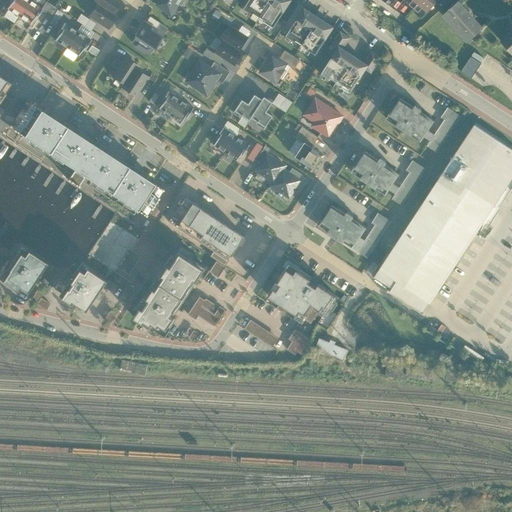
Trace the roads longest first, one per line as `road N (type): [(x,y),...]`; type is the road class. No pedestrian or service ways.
road 1 (residential): [(0,310),(181,350),(213,345),(292,230)]
road 2 (residential): [(0,41),(292,230)]
road 3 (residential): [(408,53),(292,230)]
road 4 (residential): [(408,53),(511,124)]
